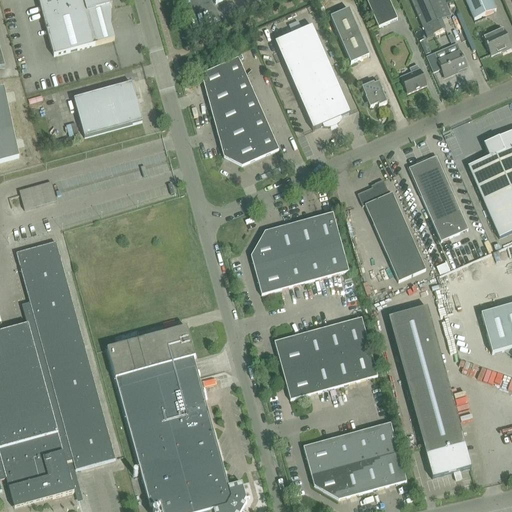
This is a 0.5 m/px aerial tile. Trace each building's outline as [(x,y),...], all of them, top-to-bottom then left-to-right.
[(37,0),(54,58),(114,41),(110,26),(111,23),(111,16),(110,9),(111,8),(111,9),(112,9),(109,0),(37,0)] [(388,0),(373,0),(367,3),(378,29),(397,21),(388,0)] [(410,0),(423,30),(427,39),(445,31),(441,22),(450,18),(443,1),(442,0),(410,0)] [(490,0),(464,0),(474,21),(496,12),(490,0)] [(349,11),(330,19),(350,66),(369,58),(349,11)] [(312,28),(275,44),(313,132),(322,128),(323,129),(325,129),(327,129),(330,129),(336,126),(338,125),(339,123),(341,121),(340,120),(350,116),(312,28)] [(503,31),(494,35),(495,37),(484,42),(486,47),(485,48),(486,49),(487,49),(491,58),(502,53),(502,54),(511,50),(503,31)] [(466,68),(459,53),(456,46),(445,51),(448,58),(437,63),(445,79),(453,76),(452,74),(466,68)] [(242,169),(279,152),(238,60),(201,77),(224,159),(242,169)] [(426,87),(419,72),(417,67),(409,70),(411,75),(400,80),(407,96),(426,87)] [(373,84),(361,89),(366,99),(365,99),(370,110),(378,106),(378,108),(387,105),(382,93),(383,93),(381,90),(382,90),(381,87),(380,87),(379,84),(374,86),(373,84)] [(131,85),(74,101),(84,139),(142,123),(131,85)] [(4,89),(0,89),(0,163),(19,159),(4,89)] [(468,168),(499,240),(511,234),(511,133),(484,146),(489,159),(468,168)] [(452,195),(436,159),(409,171),(421,198),(420,198),(440,244),(468,232),(452,195)] [(392,195),(389,196),(383,182),(374,186),(376,188),(357,196),(362,209),(365,208),(398,284),(426,272),(392,195)] [(349,274),(333,215),(265,234),(251,258),(261,298),(349,274)] [(115,461),(56,244),(16,255),(30,305),(22,307),(27,327),(0,333),(0,493),(2,492),(0,484),(0,481),(6,480),(14,510),(74,494),(66,464),(73,462),(75,472),(115,461)] [(511,307),(481,316),(492,356),(504,352),(511,358),(511,359),(511,307)] [(471,470),(427,309),(388,320),(432,481),(453,475),(455,482),(461,480),(460,473),(471,470)] [(378,379),(362,320),(274,344),(290,403),(378,379)] [(187,329),(107,351),(150,508),(160,505),(161,511),(247,511),(243,510),(247,504),(246,504),(243,508),(242,507),(246,500),(250,499),(250,498),(246,499),(242,485),(228,488),(193,360),(195,360),(187,329)] [(487,366),(484,379),(505,384),(508,372),(487,366)] [(338,502),(406,484),(390,425),(303,449),(314,488),(338,502)]
